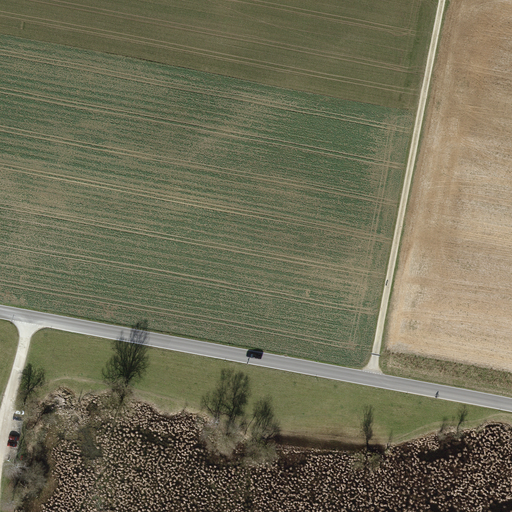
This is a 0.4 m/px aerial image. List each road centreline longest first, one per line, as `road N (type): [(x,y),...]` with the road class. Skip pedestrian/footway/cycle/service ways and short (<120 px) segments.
road 1 (tertiary): [(0,314),(511,405)]
road 2 (track): [(368,379),(440,0)]
road 3 (track): [(27,319),(0,448)]
